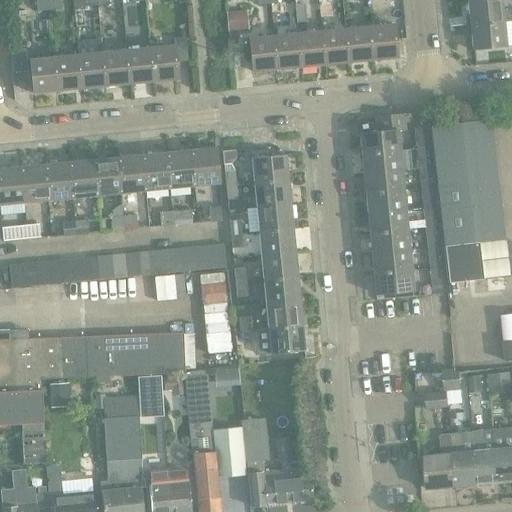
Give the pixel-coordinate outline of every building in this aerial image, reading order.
[(49,10),(47,0),(36,0),(37,11),(49,10)] [(47,0),(49,10),(62,8),(61,0),(47,0)] [(501,0),(485,0),(467,2),(469,26),(503,22),(501,0)] [(246,11),(227,13),(230,38),(239,37),(239,30),(248,29),(246,11)] [(503,22),(469,26),(472,51),(506,48),(503,22)] [(393,24),(393,25),(369,27),(373,61),(397,58),(395,45),(406,44),(404,23),(393,24)] [(345,30),(348,63),(373,61),(369,27),(345,30)] [(348,63),(345,30),(321,32),(324,66),(348,63)] [(297,35),(300,68),(324,66),(321,32),(297,35)] [(273,37),(276,70),(300,68),(297,35),(273,37)] [(276,70),(273,37),(248,40),(252,73),(276,70)] [(149,49),(152,83),(177,80),(175,63),(189,62),(186,38),(175,39),(176,47),(149,49)] [(125,52),(128,85),(152,83),(149,49),(125,52)] [(25,50),(12,51),(14,73),(27,72),(25,50)] [(101,54),(105,88),(128,85),(125,52),(101,54)] [(78,56),(81,90),(105,88),(101,54),(78,56)] [(81,90),(78,56),(54,59),(57,92),(81,90)] [(57,92),(54,59),(29,61),(32,95),(57,92)] [(360,155),(398,151),(396,131),(403,130),(402,114),(374,117),(375,132),(358,134),(360,155)] [(430,128),(448,282),(448,283),(508,277),(490,121),(430,128)] [(422,128),(414,129),(415,146),(424,146),(422,128)] [(189,151),(193,187),(217,184),(214,148),(189,151)] [(166,153),(169,189),(193,187),(189,151),(166,153)] [(398,151),(360,155),(362,175),(400,171),(398,151)] [(418,169),(426,168),(424,151),(416,152),(418,169)] [(142,155),(145,191),(169,189),(166,153),(142,155)] [(117,158),(120,194),(145,191),(142,155),(117,158)] [(253,184),(287,180),(285,156),(251,159),(253,184)] [(92,160),(96,196),(120,194),(117,158),(92,160)] [(68,163),(72,198),(96,196),(92,160),(68,163)] [(44,165),(48,201),(72,198),(68,163),(44,165)] [(20,167),(23,203),(48,201),(44,165),(20,167)] [(0,205),(23,203),(20,167),(0,169),(0,205)] [(426,168),(418,169),(420,186),(428,185),(426,168)] [(226,186),(236,185),(235,171),(225,172),(226,186)] [(400,171),(362,175),(364,195),(402,191),(400,171)] [(253,184),(256,208),(290,205),(287,180),(253,184)] [(236,185),(226,186),(227,200),(238,199),(236,185)] [(402,191),(364,195),(366,215),(404,211),(402,191)] [(423,209),(431,208),(429,191),(421,192),(423,209)] [(256,208),(258,232),(292,229),(290,205),(256,208)] [(222,215),(221,207),(208,208),(209,217),(222,215)] [(431,208),(423,209),(425,226),(425,228),(433,228),(431,208)] [(172,212),(172,220),(191,218),(190,210),(172,212)] [(404,211),(366,215),(368,234),(406,230),(404,211)] [(172,220),(172,212),(160,213),(160,221),(172,220)] [(123,216),(124,225),(137,224),(136,215),(123,216)] [(124,225),(123,216),(111,218),(111,226),(124,225)] [(74,221),(75,230),(88,229),(87,220),(74,221)] [(231,235),(241,234),(240,220),(229,221),(231,235)] [(75,230),(74,221),(62,222),(63,231),(75,230)] [(25,225),(27,239),(40,238),(39,224),(25,225)] [(27,239),(25,225),(1,228),(3,241),(27,239)] [(427,249),(435,248),(433,228),(425,228),(426,231),(427,249)] [(258,232),(261,257),(294,254),(292,229),(258,232)] [(406,230),(368,234),(370,255),(408,251),(406,230)] [(241,234),(231,235),(232,248),(242,247),(241,234)] [(210,247),(212,269),(224,268),(222,245),(210,247)] [(195,248),(196,271),(212,269),(210,247),(195,248)] [(183,249),(185,272),(196,271),(195,248),(183,249)] [(435,248),(427,249),(429,266),(437,265),(435,248)] [(171,250),(173,273),(185,272),(183,249),(171,250)] [(159,251),(160,274),(173,273),(171,250),(159,251)] [(147,252),(149,275),(160,274),(159,251),(147,252)] [(408,251),(370,255),(372,275),(411,271),(408,251)] [(135,254),(137,276),(149,275),(147,252),(135,254)] [(137,276),(135,254),(123,255),(125,277),(137,276)] [(261,257),(263,282),(297,278),(294,254),(261,257)] [(113,278),(125,277),(123,255),(111,256),(113,278)] [(97,280),(113,278),(111,256),(95,257),(97,280)] [(85,281),(97,280),(95,257),(83,258),(85,281)] [(74,282),(85,281),(83,258),(71,259),(74,282)] [(59,261),(62,283),(74,282),(71,259),(59,261)] [(62,283),(59,261),(47,262),(49,284),(62,283)] [(35,263),(37,286),(49,284),(47,262),(35,263)] [(20,264),(22,287),(37,286),(35,263),(20,264)] [(22,287),(20,264),(8,265),(10,285),(9,285),(9,288),(22,287)] [(235,284),(247,283),(245,268),(234,269),(235,284)] [(438,270),(430,271),(432,295),(441,294),(438,270)] [(225,271),(201,274),(209,352),(233,350),(225,271)] [(411,271),(372,275),(374,295),(413,291),(411,271)] [(263,282),(265,306),(299,302),(297,278),(263,282)] [(247,283),(235,284),(236,297),(248,296),(247,283)] [(265,306),(268,330),(302,327),(299,302),(265,306)] [(511,314),(500,316),(505,361),(511,360),(511,314)] [(240,333),(251,332),(249,317),(238,318),(240,333)] [(256,331),(258,356),(304,351),(302,327),(268,330),(256,331)] [(28,329),(0,330),(0,424),(21,424),(21,432),(42,431),(40,380),(86,379),(156,374),(184,372),(184,369),(195,369),(194,334),(183,334),(84,337),(28,339),(28,329)] [(251,332),(240,333),(241,346),(252,345),(251,332)] [(239,365),(215,368),(219,395),(243,391),(239,365)] [(216,478),(244,475),(240,428),(211,431),(207,386),(206,370),(186,372),(186,388),(197,511),(209,511),(220,511),(216,478)] [(511,370),(491,372),(492,392),(511,390),(511,370)] [(454,375),(454,372),(454,371),(443,372),(444,392),(461,390),(460,375),(454,375)] [(163,378),(164,391),(172,391),(173,403),(185,401),(183,376),(163,378)] [(480,376),(468,377),(469,390),(481,388),(480,376)] [(68,384),(50,386),(51,402),(69,401),(68,384)] [(427,409),(448,408),(447,393),(426,395),(427,409)] [(101,481),(101,483),(103,511),(143,511),(141,487),(144,487),(144,479),(143,479),(137,417),(103,420),(107,462),(108,476),(108,480),(101,481)] [(281,504),(278,472),(263,473),(262,461),(266,460),(263,420),(243,422),(250,506),(281,504)] [(495,450),(498,483),(511,482),(511,429),(503,430),(505,449),(495,450)] [(472,431),(472,432),(477,485),(498,483),(495,450),(493,430),(472,431)] [(21,432),(23,465),(44,464),(42,431),(21,432)] [(452,434),(456,487),(477,485),(472,432),(452,434)] [(456,487),(452,434),(440,435),(442,455),(425,456),(428,489),(456,487)] [(278,472),(281,504),(312,501),(309,469),(290,471),(289,462),(291,462),(289,438),(276,439),(278,463),(281,463),(282,471),(278,472)] [(48,494),(49,498),(54,498),(55,511),(94,511),(93,492),(62,494),(59,466),(46,467),(48,494)] [(168,468),(169,484),(171,511),(191,511),(188,480),(185,481),(184,467),(168,468)] [(50,508),(49,498),(48,494),(46,494),(46,487),(37,488),(38,495),(35,495),(34,488),(26,489),(25,470),(11,472),(12,489),(0,490),(0,494),(1,511),(35,511),(35,510),(50,508)] [(144,479),(144,487),(149,486),(151,511),(171,511),(169,484),(158,485),(158,478),(144,479)]
